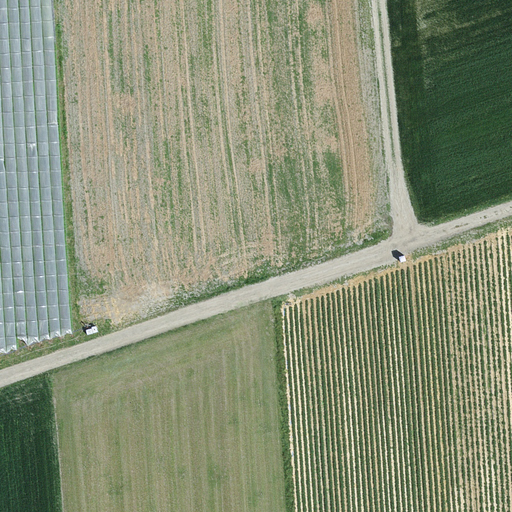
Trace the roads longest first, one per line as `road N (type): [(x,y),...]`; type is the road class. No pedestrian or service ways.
road 1 (track): [(0,374),(511,202)]
road 2 (track): [(401,239),(386,0)]
